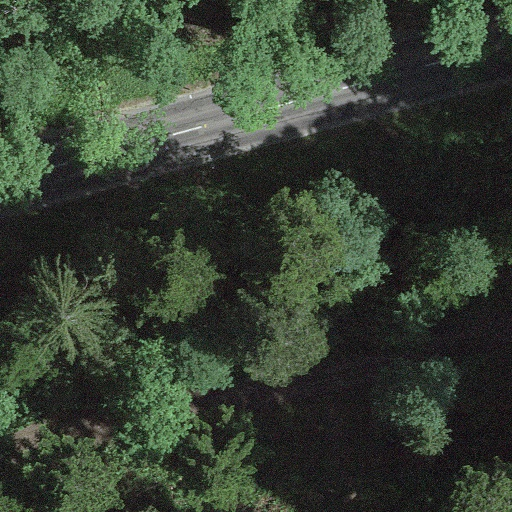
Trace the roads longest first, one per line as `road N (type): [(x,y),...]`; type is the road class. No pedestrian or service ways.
road 1 (track): [(511,278),(355,333),(0,428)]
road 2 (secondary): [(511,45),(0,183)]
